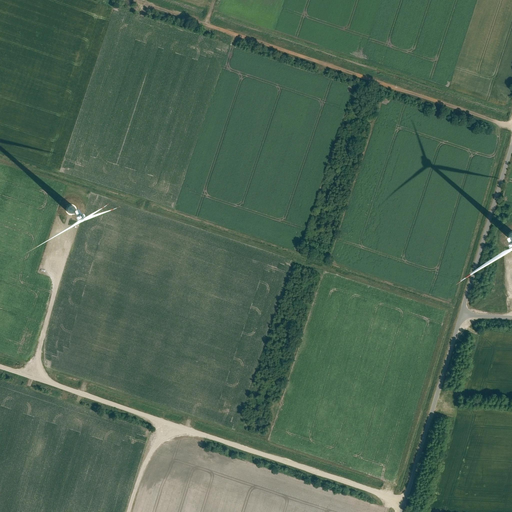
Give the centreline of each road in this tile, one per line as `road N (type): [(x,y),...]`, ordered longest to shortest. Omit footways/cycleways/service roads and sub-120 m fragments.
road 1 (track): [(403,498),(0,365)]
road 2 (track): [(127,0),(511,126)]
road 3 (unclassified): [(460,308),(399,511)]
road 4 (track): [(133,214),(69,388)]
road 5 (unclassified): [(511,142),(460,308)]
